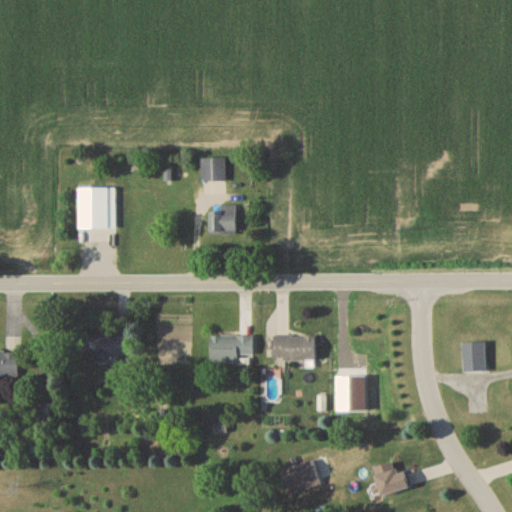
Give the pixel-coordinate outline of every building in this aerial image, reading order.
[(203,161),(203,185),(228,185),(228,161),(203,161)] [(239,210),(211,210),(211,238),(239,238),(239,210)] [(135,338),(90,338),(90,359),(135,359),(135,338)] [(242,365),(242,360),(255,360),(255,339),(212,339),(212,365),(242,365)] [(276,364),(318,364),(318,339),(276,339),(276,364)] [(466,346),(466,376),(488,376),(488,346),(466,346)] [(0,381),(20,381),(20,355),(0,354),(0,381)] [(323,487),(314,462),(281,475),(290,499),(323,487)] [(414,490),(408,473),(400,476),(396,465),(375,472),(384,500),(414,490)]
